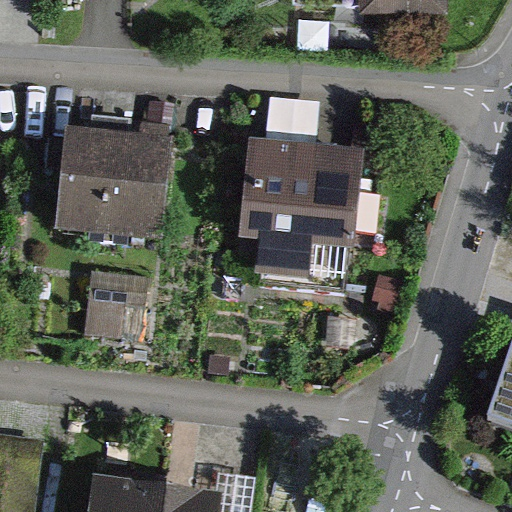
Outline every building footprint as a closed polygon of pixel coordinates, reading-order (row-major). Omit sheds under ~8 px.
[(172,160),(66,151),(56,252),(162,261),(172,160)] [(249,159),(239,262),(259,264),(256,296),(345,305),(348,272),(354,273),(364,171),(249,159)] [(511,367),(488,442),(511,449),(511,367)] [(0,511),(36,511),(43,451),(0,446),(0,511)] [(191,511),(92,498),(90,511),(191,511)]
